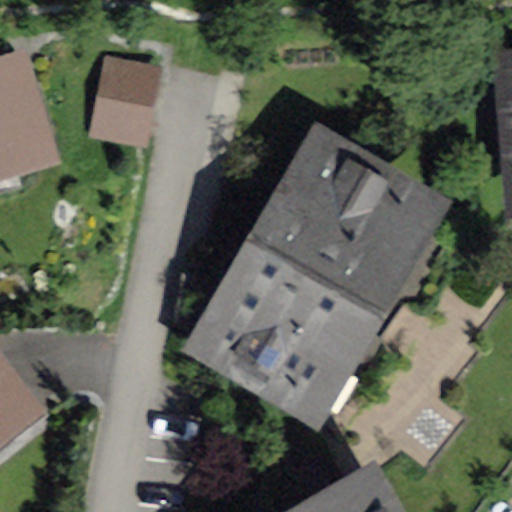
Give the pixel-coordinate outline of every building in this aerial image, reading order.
[(23,179),(65,166),(31,50),(0,59),(0,195),(27,186),(23,179)] [(511,223),(511,53),(496,54),(511,223)] [(149,149),(165,67),(104,54),(89,138),(149,149)] [(324,435),(454,203),(319,125),(184,352),(324,435)] [(0,451),(50,413),(0,346),(0,451)] [(409,511),(381,464),(295,511),(409,511)]
